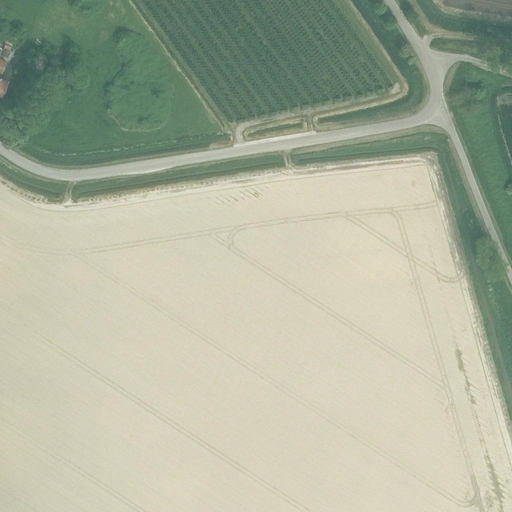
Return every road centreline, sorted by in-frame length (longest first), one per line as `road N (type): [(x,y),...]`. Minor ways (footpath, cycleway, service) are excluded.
road 1 (unclassified): [(433,109),(414,121),(94,173),(43,171),(0,147)]
road 2 (unclassified): [(511,278),(449,122),(433,109)]
